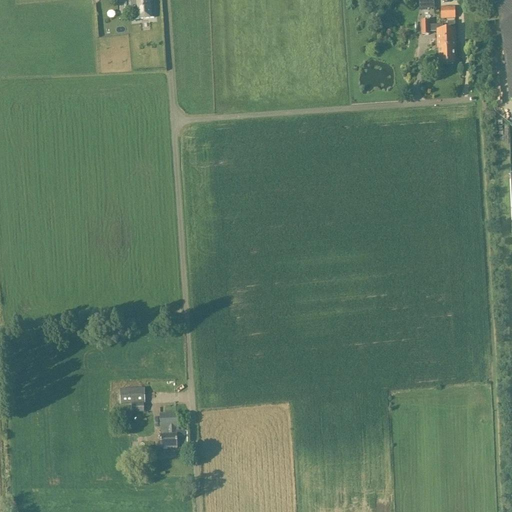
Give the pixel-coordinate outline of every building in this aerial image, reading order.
[(151,0),(131,0),(132,8),(135,8),(136,20),(154,18),(151,0)] [(419,0),(420,11),(435,10),(434,0),(419,0)] [(510,101),(511,101),(511,0),(497,0),(498,0),(501,22),(508,78),(510,101)] [(441,20),(456,20),(455,8),(441,8),(441,20)] [(437,50),(439,50),(439,65),(455,65),(454,49),(456,49),(455,23),(448,23),(448,31),(443,31),(443,26),(430,27),(430,22),(421,23),(422,37),(430,36),(430,33),(436,33),(436,45),(437,50)] [(385,39),(390,42),(393,34),(388,31),(385,39)] [(132,414),(144,414),(144,405),(146,405),(145,392),(145,389),(144,383),(120,384),(121,390),(120,390),(121,406),(132,405),(132,414)] [(160,415),(161,437),(160,437),(161,450),(178,449),(178,444),(181,444),(188,444),(187,433),(179,433),(178,414),(176,414),(160,415)] [(141,449),(132,449),(132,459),(141,458),(141,449)]
